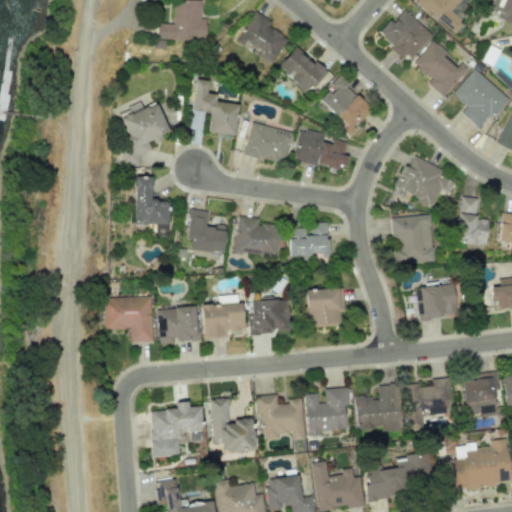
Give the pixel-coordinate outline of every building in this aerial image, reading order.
[(199,0),(172,0),(172,23),(156,23),(156,38),(203,40),(204,18),(199,18),(199,0)] [(414,0),(413,2),(453,33),(461,23),(456,19),(467,5),(460,0),(414,0)] [(502,22),(511,25),(511,0),(495,0),(492,9),(505,14),(502,22)] [(375,32),(406,61),(430,35),(403,9),(390,22),(387,20),(375,32)] [(269,21),(253,10),(234,40),(242,46),(245,42),(258,50),(255,55),(269,64),(285,38),(266,26),(269,21)] [(456,64),(430,41),(410,63),(429,79),(425,83),(440,96),(466,68),(458,62),(456,64)] [(323,73),(296,44),(274,64),(302,93),(323,73)] [(459,113),(477,129),(505,97),(471,68),(449,93),(464,106),(459,113)] [(345,86),(348,82),(338,74),(326,86),(329,89),(316,103),(349,132),(370,109),(345,86)] [(235,103),(213,101),(214,94),(205,93),(206,80),(193,79),(189,110),(208,112),(206,132),(232,134),(235,103)] [(119,165),(138,164),(137,155),(150,150),(146,141),(157,141),(160,139),(160,134),(166,131),(155,103),(152,104),(140,108),(138,101),(127,105),(128,113),(119,117),(126,135),(117,139),(119,165)] [(495,143),(511,149),(511,116),(507,114),(495,143)] [(290,132),(249,122),(242,153),(283,163),(290,132)] [(344,142),(328,138),(327,143),(320,141),(322,134),(297,128),(290,158),(342,170),(346,155),(341,154),(344,142)] [(442,170),(411,156),(406,167),(401,165),(391,188),(431,206),(444,178),(439,176),(442,170)] [(132,176),(132,223),(166,223),(166,200),(149,200),(149,176),(132,176)] [(486,220),(473,218),(475,198),(458,196),(454,242),(483,245),(486,220)] [(205,211),(188,209),(184,238),(191,239),(189,255),(220,259),(224,225),(215,224),(215,227),(203,226),(205,211)] [(511,247),(511,213),(499,212),(496,240),(509,242),(508,247),(511,247)] [(389,217),(392,264),(430,261),(427,215),(389,217)] [(256,217),(234,216),(231,253),(275,256),(278,225),(255,223),(256,217)] [(288,257),(309,256),(308,255),(326,254),(325,222),(307,222),(307,227),(287,228),(288,257)] [(511,276),(497,278),(497,286),(488,286),(489,299),(493,299),(494,307),(511,305),(511,276)] [(416,319),(454,315),(451,284),(412,288),(416,319)] [(305,327),(338,325),(338,312),(342,312),(341,288),(303,289),(305,327)] [(202,338),(225,336),(225,331),(241,329),(237,293),(215,296),(216,303),(198,305),(202,338)] [(150,341),(149,296),(101,297),(102,329),(128,328),(128,341),(150,341)] [(287,332),(286,299),(246,301),(248,333),(287,332)] [(155,308),(157,344),(171,343),(171,341),(195,339),(194,306),(155,308)] [(460,380),(463,417),(494,414),(492,389),(496,389),(495,371),(472,372),(473,379),(460,380)] [(511,374),(500,376),(503,407),(511,406),(511,374)] [(419,415),(449,413),(447,377),(429,378),(429,386),(417,386),(417,383),(402,384),(405,429),(420,428),(419,415)] [(352,397),(354,422),(359,422),(359,429),(380,427),(380,432),(400,430),(396,383),(375,385),(375,396),(352,397)] [(302,395),(305,436),(318,435),(318,430),(343,429),(342,405),(346,404),(345,387),(322,388),(323,402),(316,403),(315,394),(302,395)] [(299,398),(285,398),(285,403),(275,404),(274,394),(252,395),(253,415),(258,414),(259,439),(276,438),(276,432),(288,432),(289,440),(301,439),(299,398)] [(209,443),(219,442),(220,451),(251,449),(250,419),(226,420),(225,397),(207,398),(209,443)] [(150,456),(177,454),(175,430),(185,429),(186,441),(200,440),(198,405),(186,406),(185,401),(173,402),(173,408),(146,410),(150,456)] [(447,489),(508,484),(503,438),(486,440),(487,446),(473,447),(472,443),(453,445),(455,457),(444,457),(447,489)] [(365,501),(392,497),(391,490),(411,488),(410,478),(429,476),(426,452),(403,455),(403,458),(393,460),(394,467),(378,469),(377,467),(361,468),(365,501)] [(315,510),(361,504),(357,475),(350,476),(349,467),(338,469),(339,474),(324,476),(323,460),(309,462),(315,510)] [(311,511),(309,495),(298,496),(296,474),(262,478),(266,508),(288,505),(288,511),(311,511)] [(210,511),(209,500),(184,503),(184,499),(176,500),(173,478),(154,480),(157,501),(163,500),(165,510),(159,510),(159,511),(210,511)] [(261,511),(259,493),(252,494),(251,482),(213,487),(216,511),(261,511)]
